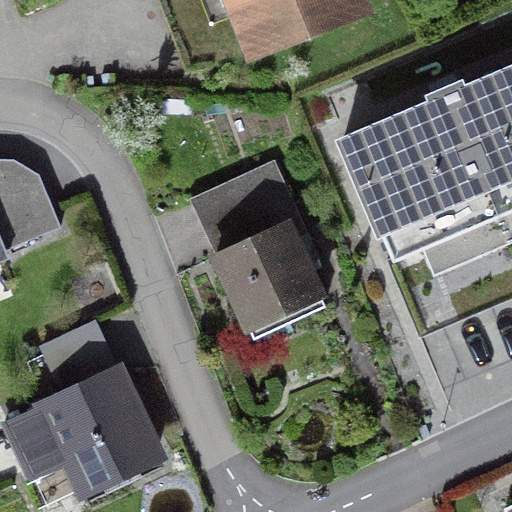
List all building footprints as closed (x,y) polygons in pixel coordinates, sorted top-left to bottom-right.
[(220,0),(249,72),(376,21),(367,0),(220,0)] [(511,74),(465,95),(464,92),(424,109),(425,111),(333,151),(378,255),(384,252),(393,275),(423,262),(434,288),(511,254),(511,74)] [(0,253),(12,249),(7,243),(60,221),(39,168),(15,154),(0,153),(0,253)] [(189,203),(217,262),(291,227),(299,242),(309,237),(274,162),(189,203)] [(299,242),(291,227),(217,262),(207,266),(244,344),(329,305),(313,271),(323,266),(309,237),(299,242)] [(169,451),(123,351),(113,356),(94,315),(39,340),(58,381),(31,394),(35,400),(0,416),(28,477),(64,460),(79,492),(169,451)]
